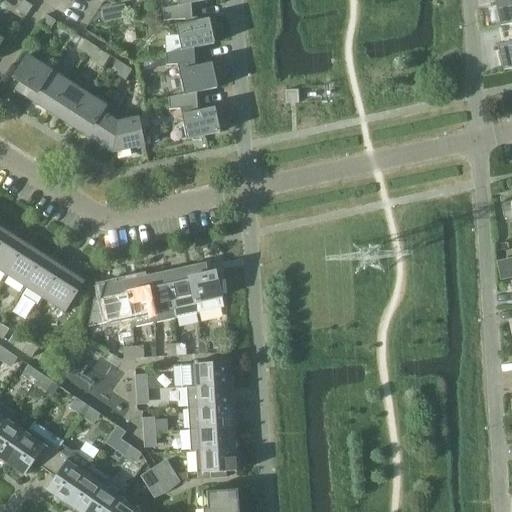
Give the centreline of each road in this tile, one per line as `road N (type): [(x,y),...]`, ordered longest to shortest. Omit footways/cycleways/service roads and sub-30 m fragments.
road 1 (residential): [(479,141),(498,511)]
road 2 (residential): [(246,192),(268,511)]
road 3 (residential): [(0,148),(109,217),(246,192)]
road 4 (residential): [(246,192),(479,141)]
road 5 (residential): [(246,192),(234,0)]
road 6 (residential): [(479,141),(471,0)]
